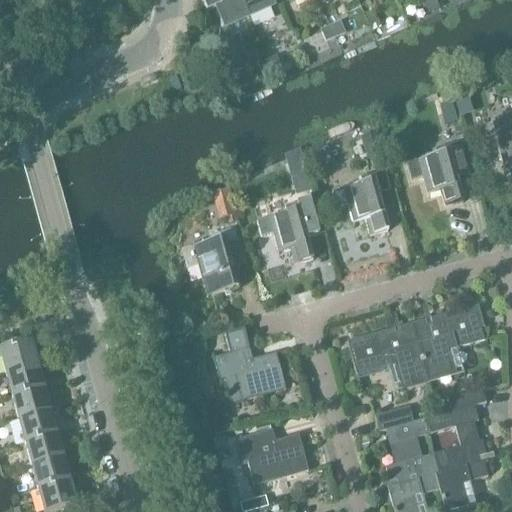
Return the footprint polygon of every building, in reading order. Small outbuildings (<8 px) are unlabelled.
[(248,20),(238,0),(199,0),(206,15),(216,10),(219,17),(217,18),(221,29),(224,28),(225,30),(248,20)] [(238,0),(248,20),(259,15),(260,17),(270,13),(269,10),(271,10),(266,0),(238,0)] [(339,24),(330,28),(335,39),(343,35),(339,24)] [(335,39),(330,28),(321,32),(325,43),(335,39)] [(275,58),(266,62),(271,73),(280,69),(275,58)] [(271,73),(266,62),(257,66),(261,77),(271,73)] [(451,103),(438,107),(444,126),(456,123),(451,103)] [(511,165),(511,121),(510,122),(511,129),(493,134),(502,168),(511,165)] [(382,153),(375,134),(364,138),(368,148),(364,149),(367,158),(382,153)] [(439,192),(444,209),(462,204),(456,182),(468,179),(459,144),(434,151),(436,158),(406,166),(410,182),(422,178),(427,196),(439,192)] [(301,154),(286,158),(287,161),(296,194),(311,190),(301,154)] [(381,211),(393,208),(384,173),(359,180),(361,186),(331,195),(335,210),(347,207),(352,225),(365,222),(369,238),(387,233),(381,211)] [(212,197),(218,223),(234,219),(228,193),(212,197)] [(318,236),(309,202),(284,209),(286,215),(256,224),(261,240),(272,236),(277,254),(290,251),(294,267),(312,262),(306,239),(318,236)] [(209,238),(211,244),(181,253),(186,270),(197,267),(206,299),(237,291),(231,269),(243,265),(234,231),(209,238)] [(477,307),(411,325),(426,379),(453,372),(448,353),(483,343),(479,329),(483,328),(477,307)] [(426,379),(411,325),(346,344),(356,378),(394,368),(399,387),(426,379)] [(224,337),(229,356),(212,361),(219,384),(224,383),(231,407),(284,392),(274,356),(252,363),(243,332),(224,337)] [(0,351),(0,359),(5,376),(37,367),(31,344),(0,351)] [(5,376),(11,400),(44,391),(37,367),(5,376)] [(450,415),(474,409),(485,405),(481,390),(446,399),(450,414),(450,415)] [(11,400),(18,423),(50,414),(44,391),(11,400)] [(389,448),(415,441),(454,430),(473,425),(477,424),(474,409),(450,415),(450,414),(413,425),(385,433),(389,448)] [(378,435),(385,433),(413,425),(409,410),(374,419),(378,435)] [(18,423),(24,446),(56,437),(50,414),(18,423)] [(222,415),(210,418),(215,437),(228,434),(222,415)] [(473,425),(454,430),(459,450),(432,457),(438,477),(434,478),(438,493),(443,511),(460,511),(468,510),(461,487),(487,480),(483,465),(487,464),(481,444),(478,445),(473,425)] [(274,444),(271,432),(235,442),(242,466),(247,464),(253,488),(307,473),(297,438),(274,444)] [(24,446),(30,469),(63,460),(56,437),(24,446)] [(415,441),(389,448),(394,467),(384,470),(390,490),(387,491),(392,511),(417,511),(414,500),(438,493),(434,478),(438,477),(432,457),(421,460),(415,441)] [(30,469),(37,492),(69,483),(63,460),(30,469)] [(69,483),(37,492),(42,511),(56,511),(76,507),(69,483)] [(249,503),(239,506),(241,511),(257,511),(260,511),(249,503)]
